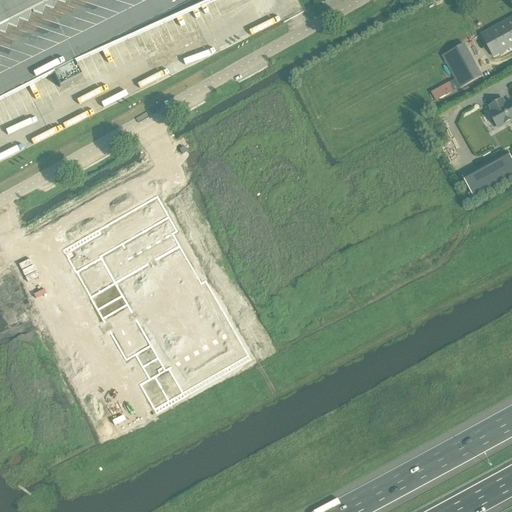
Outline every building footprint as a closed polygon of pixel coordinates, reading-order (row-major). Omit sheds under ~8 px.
[(0,0),(0,100),(53,74),(60,87),(81,77),(74,64),(218,0),(0,0)] [(493,57),(511,46),(511,18),(481,35),(493,57)] [(461,88),(482,77),(464,44),(443,56),(461,88)] [(499,129),(511,121),(511,102),(511,100),(502,105),(500,101),(489,107),(491,111),(490,112),(499,129)] [(473,196),(511,174),(511,160),(508,153),(463,178),(473,196)] [(63,250),(63,251),(65,254),(76,274),(89,298),(126,361),(135,356),(149,380),(140,385),(154,411),(156,414),(157,414),(159,412),(160,412),(163,411),(163,410),(166,409),(166,408),(169,407),(172,405),(173,405),(175,403),(176,403),(178,402),(179,401),(181,400),(182,399),(184,398),(185,398),(187,396),(188,396),(191,394),(194,393),(194,392),(197,391),(198,390),(200,389),(201,389),(203,387),(204,387),(206,386),(207,385),(209,384),(210,383),(212,382),(213,382),(216,380),(219,378),(222,377),(222,376),(225,375),(226,374),(228,373),(229,373),(231,371),(232,371),(234,369),(235,369),(237,368),(238,367),(241,366),(241,365),(244,364),(247,362),(250,360),(251,360),(249,357),(205,281),(201,284),(173,234),(177,232),(157,197),(97,231),(95,233),(94,233),(91,234),(91,235),(88,236),(88,237),(85,238),(84,238),(82,240),(81,240),(79,241),(78,242),(76,243),(75,244),(73,245),(72,245),(70,247),(69,247),(66,249),(63,250)]
